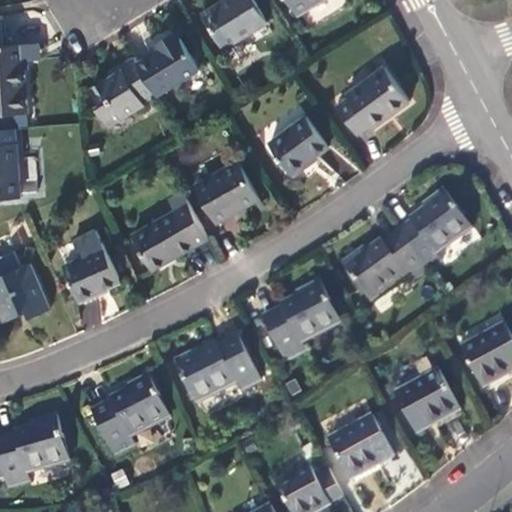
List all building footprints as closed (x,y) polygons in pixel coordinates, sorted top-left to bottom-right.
[(227,48),(269,22),(255,0),(230,0),(206,15),(227,48)] [(292,0),(301,14),(323,0),(292,0)] [(159,95),(159,96),(203,69),(180,32),(161,44),(164,50),(140,65),(159,95)] [(0,115),(24,114),(28,113),(24,62),(33,61),(32,58),(31,46),(0,47),(0,115)] [(140,65),(136,57),(122,67),(124,71),(113,78),(92,91),(101,104),(98,106),(110,126),(146,104),(147,103),(159,95),(140,65)] [(124,71),(122,67),(110,73),(113,78),(124,71)] [(412,103),(387,68),(348,96),(351,100),(339,108),(357,136),(370,127),(373,131),(412,103)] [(293,174),(330,149),(309,119),(272,145),(293,174)] [(0,199),(20,198),(15,130),(0,130),(0,199)] [(241,162),(198,188),(220,224),(235,214),(233,209),(242,204),(245,209),(262,199),(241,162)] [(416,221),(403,230),(432,270),(445,261),(440,254),(475,229),(448,190),(432,201),(435,205),(414,219),(416,221)] [(211,238),(184,193),(171,200),(178,211),(198,245),(211,238)] [(178,211),(135,236),(155,270),(198,245),(178,211)] [(121,284),(92,219),(72,228),(78,244),(61,252),(82,301),(121,284)] [(432,270),(403,230),(386,242),(385,241),(364,255),(361,252),(346,263),(374,301),(410,276),(415,283),(432,270)] [(17,256),(0,263),(0,316),(5,326),(31,314),(35,320),(54,312),(33,266),(24,270),(17,256)] [(340,325),(319,283),(304,291),(306,294),(283,307),(284,309),(266,319),(288,363),(307,353),(303,345),(340,325)] [(485,387),(511,371),(511,330),(508,324),(464,347),(485,387)] [(263,384),(241,340),(221,350),(220,348),(197,360),(195,356),(180,364),(200,406),(240,386),(244,393),(263,384)] [(464,410),(442,370),(397,395),(419,434),(464,410)] [(173,421),(152,378),(135,386),(137,389),(114,400),(115,403),(95,413),(116,457),(138,446),(134,439),(173,421)] [(3,439),(3,444),(8,466),(0,468),(0,481),(12,478),(14,487),(34,482),(33,473),(75,463),(64,416),(47,419),(48,425),(22,431),(23,434),(3,439)] [(397,457),(375,418),(332,442),(353,481),(397,457)] [(0,468),(8,466),(3,444),(0,444),(0,468)] [(319,511),(325,509),(346,498),(329,467),(316,473),(312,466),(279,485),(294,511),(319,511)] [(275,511),(269,498),(243,511),(275,511)]
